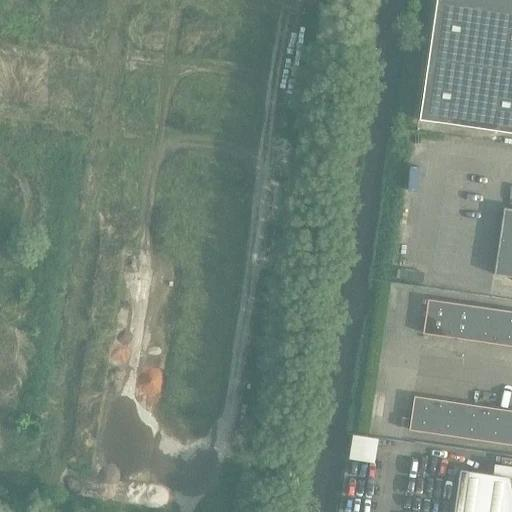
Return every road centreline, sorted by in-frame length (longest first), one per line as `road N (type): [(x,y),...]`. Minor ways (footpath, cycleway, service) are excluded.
road 1 (unknown): [(511,151),(471,151),(458,165),(444,261)]
road 2 (unclassified): [(511,377),(385,357)]
